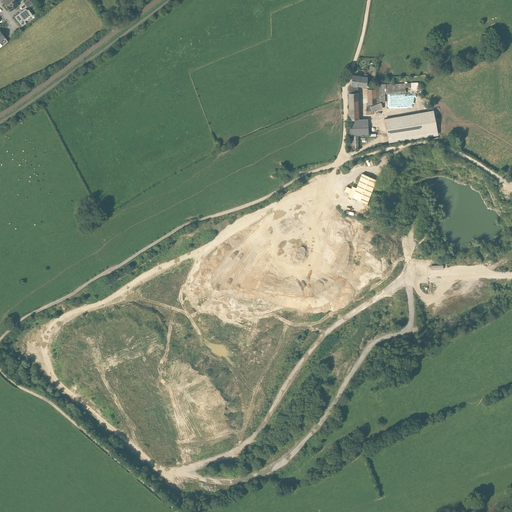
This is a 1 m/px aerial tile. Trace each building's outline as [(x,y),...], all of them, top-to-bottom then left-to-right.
[(20,7),(14,0),(5,0),(3,2),(10,12),(14,9),(15,11),(20,7)] [(26,3),(20,5),(22,11),(28,8),(26,3)] [(27,10),(14,19),(22,29),(29,24),(28,22),(33,18),(27,10)] [(370,70),(368,70),(367,77),(375,78),(376,71),(370,70)] [(353,76),(352,85),(357,86),(366,87),(367,77),(353,76)] [(385,89),(384,89),(384,94),(405,93),(405,87),(410,87),(410,83),(385,84),(385,89)] [(376,103),(375,89),(367,89),(367,103),(376,103)] [(385,102),(384,94),(384,89),(375,89),(376,103),(385,102)] [(357,93),(348,93),(350,121),(359,121),(357,93)] [(380,103),(376,105),(376,103),(367,103),(366,103),(366,112),(371,112),(372,113),(383,109),(380,103)]
